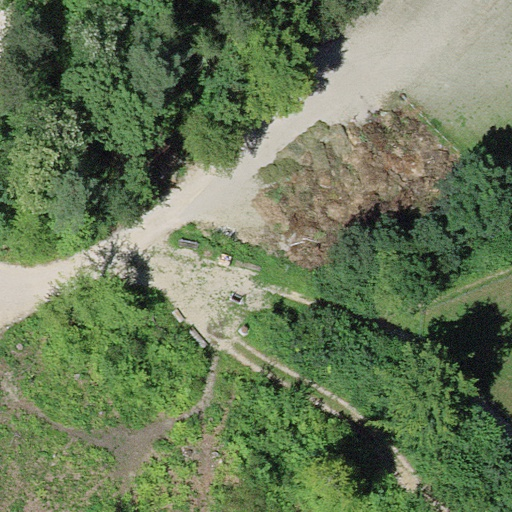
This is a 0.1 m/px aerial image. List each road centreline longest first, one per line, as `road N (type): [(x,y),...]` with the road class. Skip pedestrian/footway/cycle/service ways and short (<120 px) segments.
road 1 (track): [(119,247),(337,100),(423,0)]
road 2 (track): [(185,279),(211,323),(243,354),(330,398),(377,435),(438,511)]
road 3 (track): [(119,247),(77,272),(0,291)]
